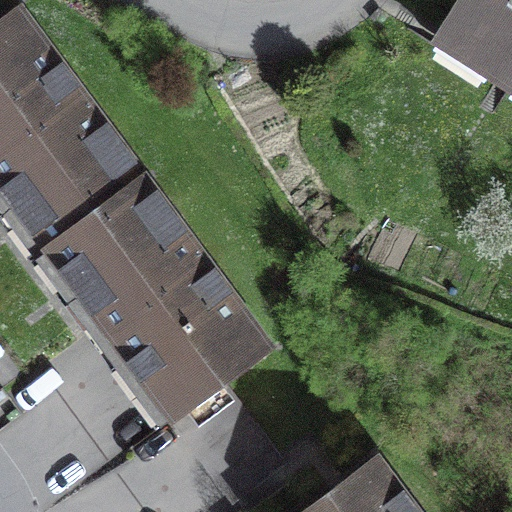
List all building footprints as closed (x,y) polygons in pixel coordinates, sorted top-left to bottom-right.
[(511,73),(511,0),(460,0),(442,29),(511,73)] [(19,6),(0,19),(0,186),(47,249),(146,177),(19,6)] [(146,177),(47,249),(172,419),(176,416),(224,381),(271,346),(146,177)] [(238,499),(286,464),(224,381),(176,416),(238,499)] [(417,511),(376,457),(302,511),(417,511)]
